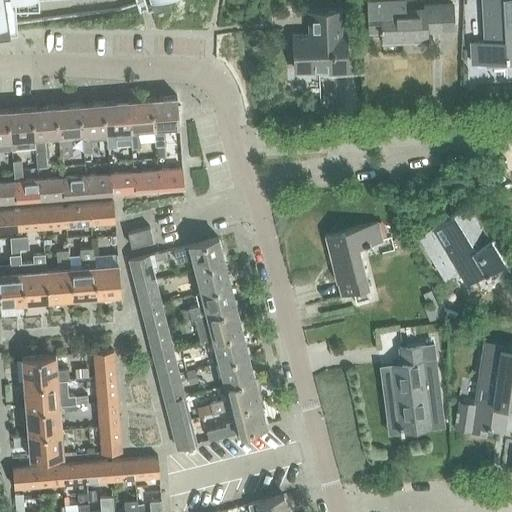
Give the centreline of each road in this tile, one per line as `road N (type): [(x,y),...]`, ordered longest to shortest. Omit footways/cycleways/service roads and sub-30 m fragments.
road 1 (residential): [(236,144),(503,135),(247,185)]
road 2 (residential): [(236,144),(211,78),(172,69),(0,67)]
road 3 (residential): [(317,452),(247,185)]
road 4 (residential): [(508,511),(509,503),(332,509)]
